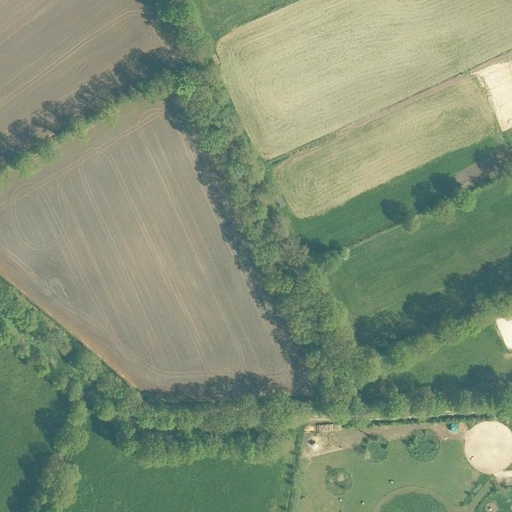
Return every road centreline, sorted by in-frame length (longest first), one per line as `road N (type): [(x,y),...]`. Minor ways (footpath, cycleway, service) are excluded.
road 1 (track): [(511,409),(142,420),(0,306)]
road 2 (track): [(359,417),(197,59),(177,49)]
road 3 (track): [(43,511),(88,398),(99,389)]
